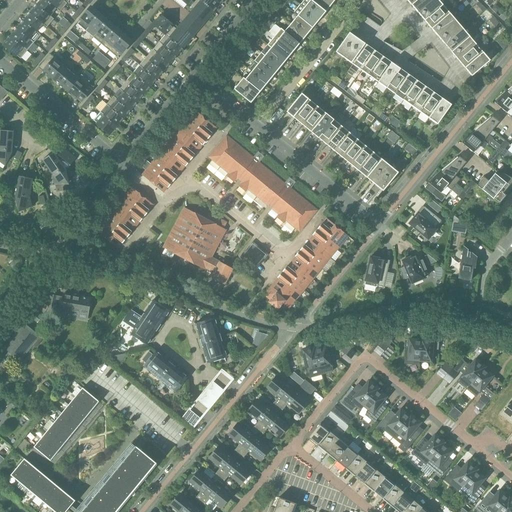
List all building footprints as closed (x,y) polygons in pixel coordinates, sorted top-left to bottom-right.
[(40,0),(37,5),(50,16),(56,9),(56,8),(46,0),(40,0)] [(67,4),(63,1),(62,0),(46,0),(56,8),(56,9),(60,12),(67,4)] [(208,9),(209,8),(200,1),(198,0),(182,0),(202,16),(208,9)] [(198,0),(200,1),(209,8),(208,9),(213,13),(217,8),(220,4),(214,0),(198,0)] [(304,8),(319,20),(326,12),(310,0),(309,0),(304,0),(300,5),(304,8)] [(309,0),(310,0),(326,12),(332,4),(327,0),(309,0)] [(417,0),(411,5),(418,13),(433,0),(417,0)] [(443,5),(438,0),(433,0),(418,13),(425,21),(443,5)] [(43,24),(47,28),(54,19),(50,16),(37,5),(30,13),(43,24)] [(449,13),(443,5),(425,21),(431,29),(449,13)] [(202,16),(190,6),(182,15),(173,26),(185,37),(178,44),(183,48),(199,29),(213,13),(208,9),(202,16)] [(77,24),(85,31),(100,14),(92,7),(80,20),(80,21),(77,24)] [(312,28),(319,20),(304,8),(297,16),(312,28)] [(508,15),(504,11),(499,17),(504,21),(508,15)] [(43,24),(30,13),(23,21),(37,32),(43,24)] [(456,21),(449,13),(431,29),(438,37),(456,21)] [(93,37),(93,38),(107,21),(100,14),(85,31),(93,37)] [(178,44),(185,37),(160,15),(153,24),(155,26),(166,35),(166,34),(178,44)] [(306,36),(312,28),(297,16),(291,24),(306,36)] [(494,27),(498,23),(493,17),(489,20),(494,27)] [(272,22),(269,19),(264,24),(269,28),(273,23),(272,22)] [(17,28),(30,40),(37,32),(23,21),(17,28)] [(93,38),(101,44),(115,27),(107,21),(93,38)] [(463,29),(456,21),(438,37),(445,45),(463,29)] [(155,26),(153,24),(152,23),(146,31),(149,33),(155,26)] [(299,44),(306,36),(291,24),(285,31),(284,32),(299,44)] [(101,44),(109,51),(123,34),(115,27),(101,44)] [(23,47),(24,47),(30,40),(17,28),(10,36),(23,47)] [(293,52),(299,44),(284,32),(285,31),(281,28),(274,37),(293,52)] [(470,37),(463,29),(445,45),(451,52),(470,37)] [(260,30),(255,35),(260,39),(264,33),(260,30)] [(146,31),(139,38),(142,41),(149,33),(146,31)] [(335,52),(344,59),(358,39),(349,33),(335,52)] [(131,41),(123,34),(109,51),(117,58),(131,41)] [(178,44),(166,34),(166,35),(159,42),(176,56),(183,48),(178,44)] [(71,35),(68,38),(75,44),(77,41),(71,35)] [(260,39),(255,35),(251,40),(256,44),(260,39)] [(24,47),(23,47),(10,36),(3,44),(20,59),(27,50),(24,47)] [(286,60),(293,52),(274,37),(267,45),(271,48),(286,60)] [(476,45),(470,37),(451,52),(458,60),(476,45)] [(136,49),(142,41),(139,38),(132,46),(136,49)] [(367,45),(358,39),(344,59),(353,65),(367,45)] [(76,45),(83,50),(85,47),(79,42),(76,45)] [(153,50),(169,64),(176,56),(159,42),(153,50)] [(375,51),(367,45),(353,65),(361,71),(375,51)] [(483,53),(476,45),(458,60),(465,68),(483,53)] [(92,53),(85,47),(83,50),(89,56),(92,53)] [(280,68),(286,60),(271,48),(265,56),(280,68)] [(146,58),(163,72),(169,64),(153,50),(146,58)] [(383,57),(375,51),(361,71),(370,76),(383,57)] [(258,64),(273,76),(280,68),(265,56),(261,53),(254,61),(258,64)] [(490,61),(483,53),(465,68),(472,76),(490,61)] [(52,79),(63,65),(50,54),(39,67),(52,79)] [(92,58),(98,63),(101,60),(94,55),(92,58)] [(392,63),(383,57),(370,76),(378,82),(392,63)] [(143,69),(156,80),(163,72),(146,58),(139,65),(143,69)] [(107,66),(101,60),(98,63),(105,69),(107,66)] [(266,84),(273,76),(258,64),(254,61),(254,60),(247,68),(251,72),(266,84)] [(400,69),(392,63),(378,82),(386,88),(400,69)] [(52,79),(60,85),(71,72),(63,65),(52,79)] [(133,73),(137,76),(150,87),(156,80),(143,69),(139,65),(133,73)] [(409,75),(400,69),(386,88),(395,94),(409,75)] [(67,92),(78,79),(78,78),(71,72),(60,85),(67,92)] [(231,76),(225,72),(218,81),(223,86),(231,76)] [(260,92),(266,84),(251,72),(245,79),(245,80),(260,92)] [(133,73),(126,81),(143,95),(150,87),(137,76),(133,73)] [(81,75),(78,78),(78,79),(67,92),(81,103),(92,90),(87,85),(90,82),(81,75)] [(417,81),(409,75),(395,94),(403,100),(417,81)] [(245,80),(245,79),(243,78),(234,89),(251,103),(260,92),(245,80)] [(123,92),(137,103),(143,95),(126,81),(119,89),(123,92)] [(403,100),(412,106),(426,87),(417,81),(403,100)] [(434,93),(426,87),(412,106),(420,112),(434,93)] [(123,92),(117,99),(117,100),(130,111),(137,103),(123,92)] [(511,96),(506,92),(494,103),(507,113),(511,106),(511,96)] [(443,99),(434,93),(420,112),(429,118),(443,99)] [(286,112),(295,119),(310,100),(301,94),(286,112)] [(359,96),(357,94),(354,98),(362,105),(365,101),(363,99),(359,96)] [(123,119),(130,111),(117,100),(117,99),(113,96),(106,105),(110,108),(110,107),(123,119)] [(451,105),(443,99),(429,118),(437,124),(451,105)] [(318,107),(310,100),(295,119),(303,125),(318,107)] [(110,107),(110,108),(106,105),(100,112),(104,115),(117,126),(123,119),(110,107)] [(326,113),(318,107),(303,125),(311,132),(326,113)] [(186,122),(208,140),(213,134),(212,133),(204,126),(208,121),(195,111),(186,122)] [(334,120),(326,113),(311,132),(319,138),(334,120)] [(117,126),(104,115),(97,123),(110,135),(117,126)] [(484,140),(489,144),(493,139),(488,135),(499,122),(492,117),(473,132),(484,141),(484,140)] [(342,126),(334,120),(319,138),(327,145),(342,126)] [(203,145),(208,140),(186,122),(177,132),(190,143),(194,138),(203,145)] [(350,133),(342,126),(327,145),(335,152),(350,133)] [(12,153),(13,131),(0,130),(0,161),(5,164),(12,153)] [(168,143),(190,161),(195,155),(186,148),(190,143),(177,132),(168,143)] [(484,141),(473,132),(461,143),(473,153),(479,146),(484,150),(489,144),(484,140),(484,141)] [(335,152),(343,158),(358,140),(350,133),(335,152)] [(299,231),(317,210),(289,188),(288,190),(284,187),(285,185),(258,162),(256,164),(252,161),(254,159),(226,136),(209,157),(230,174),(228,177),(234,182),(236,179),(237,180),(238,178),(242,181),(240,183),(241,184),(239,186),(245,191),(247,189),(268,206),(270,204),(273,207),(272,209),(279,215),(277,217),(283,222),(285,220),(299,231)] [(351,165),(366,146),(358,140),(343,158),(351,165)] [(500,145),(505,149),(509,144),(504,140),(500,145)] [(186,167),(190,161),(168,143),(160,154),(173,164),(177,159),(185,166),(186,167)] [(500,155),(505,149),(500,145),(495,151),(500,155)] [(351,165),(359,171),(374,153),(366,146),(351,165)] [(54,185),(68,183),(66,170),(76,158),(64,148),(58,155),(62,158),(60,161),(53,152),(42,160),(52,175),(54,185)] [(14,158),(19,161),(22,153),(17,151),(14,158)] [(490,158),(494,161),(500,155),(495,151),(490,158)] [(367,178),(382,159),(374,153),(359,171),(367,178)] [(151,164),(173,182),(178,176),(177,176),(169,169),(173,164),(160,154),(151,164)] [(459,157),(440,172),(455,185),(460,179),(455,175),(466,162),(459,157)] [(490,167),(494,161),(490,158),(486,163),(490,167)] [(367,178),(375,184),(390,166),(382,159),(367,178)] [(173,182),(151,164),(142,175),(155,186),(159,181),(168,187),(167,188),(168,188),(173,182)] [(383,191),(398,173),(390,166),(375,184),(383,191)] [(511,178),(497,171),(489,181),(488,181),(503,193),(511,182),(511,178)] [(455,185),(440,172),(428,183),(436,189),(432,194),(441,202),(445,197),(441,193),(446,186),(451,190),(455,185)] [(30,197),(33,179),(19,176),(15,198),(19,210),(32,207),(30,197)] [(506,195),(503,193),(488,181),(489,181),(484,177),(477,186),(499,204),(506,195)] [(467,185),(472,189),(476,184),(471,180),(467,185)] [(463,191),(455,185),(451,190),(458,196),(460,194),(462,191),(463,191)] [(466,195),(472,189),(467,185),(463,191),(462,191),(466,195)] [(145,216),(149,211),(149,210),(141,203),(145,198),(132,188),(123,199),(145,216)] [(466,195),(462,191),(460,194),(458,197),(462,201),(466,195)] [(140,222),(145,216),(123,199),(114,209),(127,220),(131,215),(139,222),(140,222)] [(409,224),(428,240),(436,229),(435,228),(441,221),(424,207),(415,218),(414,217),(409,224)] [(229,277),(233,271),(231,270),(232,269),(214,260),(212,263),(209,261),(225,230),(222,228),(225,223),(209,214),(206,220),(184,208),(163,247),(179,256),(176,261),(186,267),(189,261),(205,269),(205,268),(214,272),(212,277),(224,284),(228,276),(229,277)] [(105,220),(127,238),(132,232),(131,231),(123,225),(127,220),(114,209),(105,220)] [(467,226),(454,216),(451,232),(465,234),(467,226)] [(122,244),(127,238),(105,220),(96,231),(109,241),(113,236),(122,243),(122,244)] [(322,223),(317,229),(339,247),(348,236),(335,225),(331,231),(322,224),(322,223)] [(321,242),(317,247),(330,258),(339,247),(317,229),(312,235),(313,235),(321,242)] [(255,269),(266,255),(252,243),(241,257),(255,269)] [(304,245),(299,251),(321,268),(330,258),(317,247),(313,252),(305,245),(304,245)] [(468,250),(463,246),(458,279),(471,281),(475,256),(470,252),(468,252),(468,250)] [(304,264),(300,269),(313,279),(321,268),(299,251),(295,256),(295,257),(304,264)] [(402,261),(412,284),(424,279),(423,277),(429,274),(421,255),(410,259),(410,257),(402,261)] [(370,256),(364,285),(377,288),(377,286),(384,287),(389,261),(382,259),(382,261),(378,260),(379,258),(370,256)] [(426,260),(428,265),(437,261),(432,257),(426,260)] [(304,290),(313,279),(300,269),(296,273),(287,266),(282,272),(304,290)] [(286,285),(282,290),(295,300),(304,290),(282,272),(277,278),(278,278),(286,285)] [(286,311),(295,300),(282,290),(278,295),(270,288),(265,294),(271,299),(269,302),(277,309),(280,306),(286,311)] [(63,297),(57,296),(56,300),(62,301),(60,311),(88,316),(91,299),(63,294),(63,297)] [(55,310),(56,300),(57,296),(50,295),(48,308),(55,310)] [(168,312),(169,311),(164,308),(165,307),(158,303),(153,300),(152,302),(151,301),(149,305),(150,305),(144,314),(143,313),(141,317),(159,328),(161,325),(160,324),(166,316),(169,313),(168,312)] [(28,316),(37,323),(42,316),(33,309),(28,316)] [(156,332),(159,328),(141,317),(139,320),(140,321),(134,329),(133,329),(131,332),(132,332),(131,334),(135,337),(135,338),(141,342),(142,341),(147,344),(148,343),(151,340),(150,340),(155,331),(156,332)] [(200,340),(201,344),(221,337),(220,333),(219,334),(216,324),(217,324),(215,320),(214,320),(214,318),(208,320),(208,319),(201,321),(201,322),(196,324),(196,326),(195,326),(197,330),(201,339),(200,340)] [(20,361),(40,336),(24,323),(4,348),(20,361)] [(225,355),(226,355),(225,351),(224,351),(221,342),(222,341),(221,337),(201,344),(202,348),(203,347),(206,357),(205,357),(206,361),(207,361),(208,363),(213,361),(213,362),(221,360),(221,359),(226,357),(225,355)] [(421,338),(420,339),(421,339),(420,345),(419,361),(431,362),(432,349),(438,349),(438,341),(433,340),(433,339),(430,339),(430,338),(423,337),(423,339),(421,338)] [(421,339),(420,339),(413,339),(413,340),(409,340),(408,350),(408,353),(405,353),(404,363),(419,364),(419,361),(420,345),(421,339)] [(380,356),(388,346),(382,341),(373,351),(380,356)] [(351,359),(356,353),(346,344),(341,351),(351,359)] [(314,348),(321,374),(333,371),(326,346),(322,347),(322,346),(314,348)] [(321,374),(314,348),(314,347),(312,348),(312,347),(304,349),(305,350),(302,350),(310,377),(321,374)] [(172,364),(169,361),(168,362),(160,356),(161,355),(158,352),(157,353),(156,352),(153,355),(149,351),(142,360),(146,364),(144,367),(145,368),(144,369),(147,371),(148,370),(156,377),(155,378),(159,380),(172,364)] [(467,389),(484,368),(485,367),(483,366),(484,365),(478,360),(477,361),(475,360),(457,381),(467,389)] [(436,373),(443,378),(451,368),(445,363),(436,373)] [(175,367),(172,364),(159,380),(162,383),(162,382),(170,388),(170,389),(173,392),(173,391),(175,392),(178,388),(179,389),(184,383),(183,382),(187,378),(185,376),(186,376),(183,373),(182,374),(174,367),(175,367)] [(457,374),(451,368),(443,378),(449,384),(457,374)] [(476,396),(492,376),(489,374),(490,373),(484,368),(467,389),(476,396)] [(277,408),(292,389),(280,378),(270,390),(278,397),(273,404),(277,408)] [(310,395),(315,388),(305,380),(300,386),(310,395)] [(377,389),(378,389),(376,387),(377,386),(371,381),(371,382),(369,381),(359,392),(354,388),(343,403),(351,410),(355,406),(360,410),(364,406),(377,389)] [(210,395),(217,387),(212,382),(205,391),(210,395)] [(92,410),(99,402),(82,388),(79,385),(77,387),(81,390),(75,397),(92,410)] [(217,387),(210,395),(216,400),(223,391),(217,387)] [(305,399),(292,389),(277,408),(281,411),(287,404),(296,411),(299,407),(301,410),(308,402),(305,400),(305,399)] [(384,394),(378,389),(377,389),(364,406),(368,409),(366,415),(374,422),(382,411),(377,407),(386,397),(383,395),(384,394)] [(210,395),(205,391),(198,399),(203,404),(210,395)] [(92,410),(75,397),(72,394),(70,396),(74,398),(68,405),(85,419),(92,410)] [(216,400),(210,395),(203,404),(209,408),(216,400)] [(481,410),(489,400),(483,395),(475,405),(481,410)] [(509,405),(503,411),(511,417),(509,419),(511,422),(511,400),(510,403),(509,403),(508,404),(509,405)] [(67,407),(62,413),(61,413),(78,427),(85,419),(68,405),(65,402),(64,404),(67,407)] [(258,431),(273,412),(260,402),(251,414),(259,421),(253,427),(258,431)] [(352,419),(335,405),(330,411),(348,425),(352,419)] [(410,416),(404,411),(403,412),(400,409),(392,419),(387,415),(376,429),(382,433),(384,430),(393,437),(410,416)] [(60,415),(55,422),(71,435),(78,427),(61,413),(62,413),(58,410),(57,412),(60,415)] [(182,419),(187,423),(194,415),(189,410),(182,419)] [(336,423),(340,419),(331,411),(327,416),(336,423)] [(286,423),(273,412),(258,431),(262,435),(268,428),(276,435),(279,431),(282,433),(288,426),(285,423),(286,423)] [(193,428),(200,420),(194,415),(187,423),(193,428)] [(410,415),(410,416),(393,437),(401,444),(399,447),(404,452),(415,438),(410,434),(420,423),(418,421),(419,420),(413,416),(412,417),(410,415)] [(53,423),(48,430),(64,444),(71,435),(55,422),(51,419),(50,421),(53,423)] [(340,419),(336,423),(345,431),(349,426),(340,419)] [(234,451),(238,455),(254,436),(241,425),(240,426),(238,424),(231,431),(234,434),(231,437),(240,444),(234,451)] [(308,438),(318,446),(329,432),(320,424),(308,438)] [(46,432),(41,438),(57,452),(64,444),(48,430),(44,427),(43,429),(46,432)] [(327,453),(339,439),(329,432),(318,446),(327,453)] [(426,464),(443,443),(444,443),(442,441),(443,440),(437,435),(436,436),(435,435),(425,446),(420,442),(412,453),(426,464)] [(57,452),(41,438),(38,436),(36,437),(39,440),(34,447),(50,461),(57,452)] [(267,446),(254,436),(238,455),(243,458),(248,451),(257,458),(267,446)] [(327,453),(336,461),(348,447),(339,439),(327,453)] [(443,461),(452,451),(449,449),(449,448),(444,443),(443,443),(426,464),(440,476),(448,465),(443,461)] [(156,464),(156,463),(135,446),(86,506),(82,502),(74,511),(116,511),(156,464)] [(346,468),(357,454),(348,447),(336,461),(346,468)] [(219,478),(234,459),(222,449),(212,461),(220,468),(215,475),(219,478)] [(346,468),(355,476),(366,462),(357,454),(346,468)] [(16,485),(32,466),(24,459),(10,475),(18,481),(15,484),(16,485)] [(247,470),(234,459),(219,478),(223,482),(229,475),(237,482),(247,470)] [(364,484),(376,470),(366,462),(355,476),(364,484)] [(459,491),(476,470),(477,470),(475,468),(476,467),(470,463),(469,463),(467,462),(458,473),(453,470),(445,480),(459,491)] [(41,472),(32,466),(16,485),(17,486),(19,483),(26,488),(23,491),(24,492),(41,472)] [(364,484),(373,491),(385,477),(388,474),(379,466),(376,470),(364,484)] [(476,489),(484,478),(482,476),(482,475),(476,470),(459,491),(473,503),(481,493),(476,489)] [(49,479),(41,472),(24,492),(25,493),(28,490),(34,495),(31,498),(33,499),(49,479)] [(200,502),(215,483),(202,472),(193,484),(201,491),(195,498),(197,499),(200,502)] [(383,499),(394,485),(385,477),(373,491),(383,499)] [(41,506),(57,486),(49,479),(33,499),(33,500),(36,496),(43,502),(40,505),(41,506)] [(228,494),(215,483),(200,502),(204,505),(210,499),(218,505),(221,502),(224,504),(230,496),(227,494),(228,494)] [(403,492),(394,485),(383,499),(392,507),(403,492)] [(48,511),(50,511),(66,493),(57,486),(41,506),(42,507),(44,503),(51,509),(48,511)] [(496,511),(509,497),(503,492),(502,493),(499,491),(495,496),(490,492),(475,510),(476,511),(496,511)] [(402,511),(413,500),(403,492),(392,507),(398,511),(402,511)] [(66,493),(50,511),(51,511),(53,510),(54,511),(65,511),(75,501),(66,493)] [(191,511),(196,507),(183,496),(173,508),(178,511),(191,511)] [(509,496),(509,497),(496,511),(511,511),(511,496),(511,497),(511,498),(509,496)] [(279,497),(275,509),(282,511),(292,511),(296,504),(279,497)] [(418,511),(422,508),(413,500),(402,511),(418,511)]
